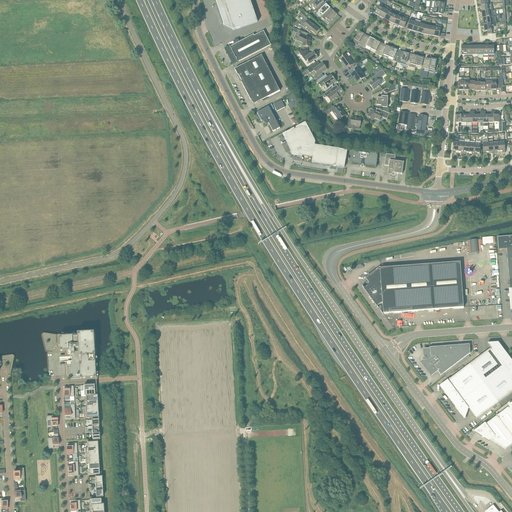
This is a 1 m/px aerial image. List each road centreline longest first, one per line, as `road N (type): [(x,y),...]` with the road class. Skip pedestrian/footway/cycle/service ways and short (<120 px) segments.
road 1 (trunk): [(139,0),(240,197),(447,511)]
road 2 (trunk): [(472,511),(297,255),(186,73)]
road 3 (trunk): [(461,511),(280,243),(186,73)]
road 4 (unclassified): [(0,281),(109,257),(141,233),(182,178),(183,141),(118,0)]
road 5 (tertiary): [(436,192),(272,166),(205,46),(195,0)]
road 6 (tertiary): [(386,351),(329,259),(426,228),(436,192)]
road 7 (tertiary): [(511,494),(458,445),(386,351)]
road 8 (unclassified): [(386,351),(417,333),(511,327)]
road 9 (residential): [(58,383),(65,511)]
